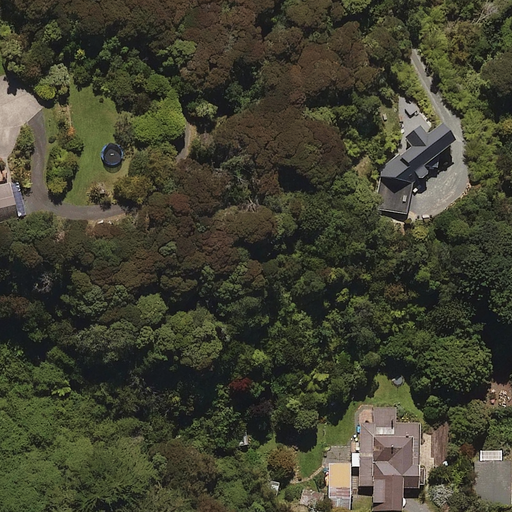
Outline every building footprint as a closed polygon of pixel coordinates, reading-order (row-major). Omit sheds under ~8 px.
[(413,180),(416,185),(428,177),(423,170),(453,149),(439,128),(427,136),(421,128),(403,141),(408,149),(381,168),(373,211),(406,217),(413,180)] [(20,185),(0,187),(0,222),(25,219),(20,185)] [(402,511),(402,492),(422,492),(419,426),(395,427),(395,408),(357,409),(359,456),(352,456),(352,469),(359,469),(359,489),(372,488),(372,511),(402,511)] [(452,419),(431,419),(433,480),(455,479),(452,419)] [(227,433),(227,449),(248,448),(248,433),(227,433)] [(511,483),(511,463),(503,463),(503,450),(480,451),(480,463),(472,464),(473,508),(511,507),(511,483)] [(350,465),(329,465),(329,509),(350,508),(350,465)]
